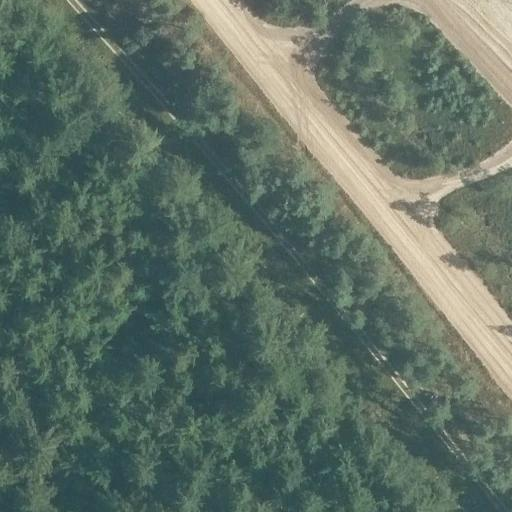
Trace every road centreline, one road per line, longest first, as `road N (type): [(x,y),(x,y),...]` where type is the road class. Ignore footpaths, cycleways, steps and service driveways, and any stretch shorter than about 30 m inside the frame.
road 1 (track): [(507,511),(76,0)]
road 2 (track): [(222,0),(511,352)]
road 3 (unknown): [(426,0),(511,92)]
road 4 (unknown): [(281,71),(381,0)]
